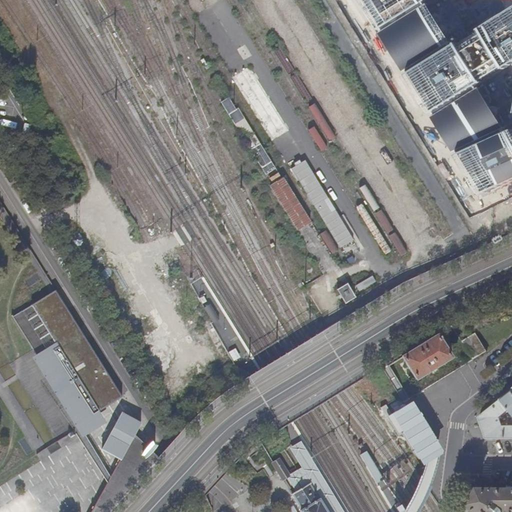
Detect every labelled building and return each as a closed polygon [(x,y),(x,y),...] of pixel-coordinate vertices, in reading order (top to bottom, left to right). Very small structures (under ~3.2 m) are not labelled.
[(511,130),(510,132),(510,130),(506,132),(478,87),(483,84),(481,81),(501,68),(503,71),(511,65),(511,7),(478,30),(479,32),(459,45),(457,42),(451,46),(424,4),(422,0),(361,0),(381,31),(408,73),(434,115),(458,154),(483,194),(511,180),(511,130)] [(273,139),(289,129),(250,66),(234,76),(273,139)] [(241,119),(233,107),(226,112),(252,154),(265,175),(274,169),(243,118),(241,119)] [(307,157),(292,166),(329,230),(323,234),(333,252),(354,240),(307,157)] [(298,229),(313,221),(284,175),(270,184),(298,229)] [(368,277),(354,286),(359,294),(372,285),(368,277)] [(355,297),(347,283),(337,290),(346,303),(355,297)] [(56,291),(55,292),(51,294),(31,306),(13,317),(33,349),(65,403),(60,406),(67,416),(72,413),(86,435),(99,427),(93,417),(122,398),(56,291)] [(463,341),(473,359),(487,351),(476,333),(463,341)] [(452,357),(438,335),(438,334),(402,356),(417,380),(452,357)] [(511,391),(502,399),(511,410),(511,391)] [(511,410),(502,399),(480,417),(487,438),(495,438),(511,438),(511,425),(507,426),(503,416),(511,410)] [(392,415),(423,464),(440,453),(441,447),(414,403),(392,415)] [(111,477),(91,511),(108,511),(155,461),(149,453),(153,449),(151,445),(147,449),(134,435),(111,477)] [(344,511),(301,442),(290,449),(301,467),(290,474),(286,476),(292,486),(293,488),(295,492),(305,486),(310,483),(311,485),(313,487),(319,497),(322,502),(327,511),(328,511),(344,511)] [(279,458),(272,462),(277,470),(282,479),(286,476),(290,474),(279,458)] [(293,493),(292,494),(300,508),(301,510),(301,511),(328,511),(327,511),(322,502),(319,497),(313,487),(311,485),(310,483),(305,486),(295,492),(293,493)] [(511,511),(511,488),(478,488),(469,503),(475,511),(511,511)]
